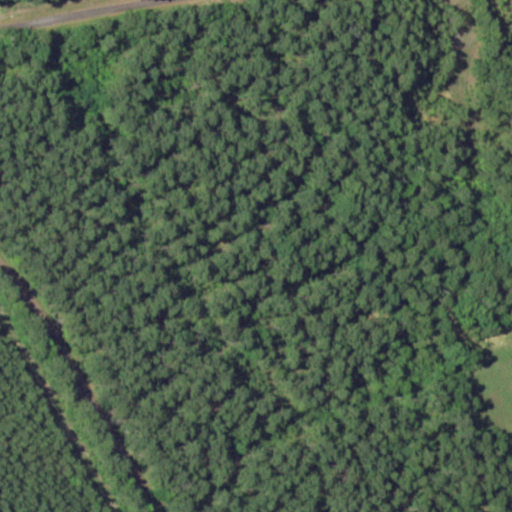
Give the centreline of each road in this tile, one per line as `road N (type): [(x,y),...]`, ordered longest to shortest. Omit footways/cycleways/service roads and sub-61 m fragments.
road 1 (residential): [(0,43),(189,35),(272,0)]
road 2 (residential): [(141,511),(0,283)]
